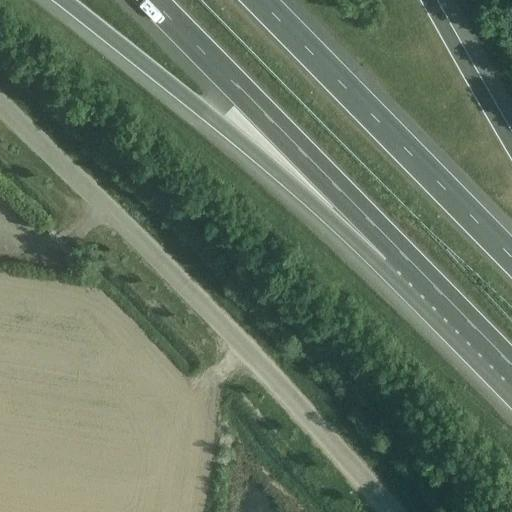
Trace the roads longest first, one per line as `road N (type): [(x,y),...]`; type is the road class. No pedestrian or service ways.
road 1 (unclassified): [(388,511),(320,430),(0,104)]
road 2 (motorway): [(62,0),(224,130),(395,248)]
road 3 (motorway): [(511,257),(261,0)]
road 4 (motorway): [(151,0),(395,248)]
road 5 (motorway): [(511,145),(429,0)]
road 6 (motorway): [(395,248),(511,366)]
